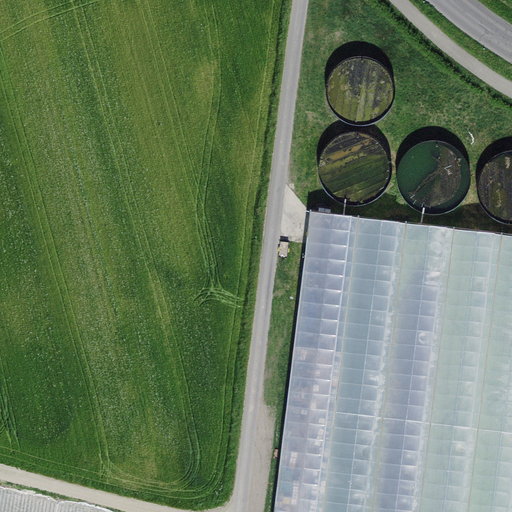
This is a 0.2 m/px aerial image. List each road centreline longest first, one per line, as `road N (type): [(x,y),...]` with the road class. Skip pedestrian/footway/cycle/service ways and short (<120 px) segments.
road 1 (track): [(241,511),(300,0)]
road 2 (track): [(146,511),(0,474)]
road 3 (track): [(400,0),(511,91)]
